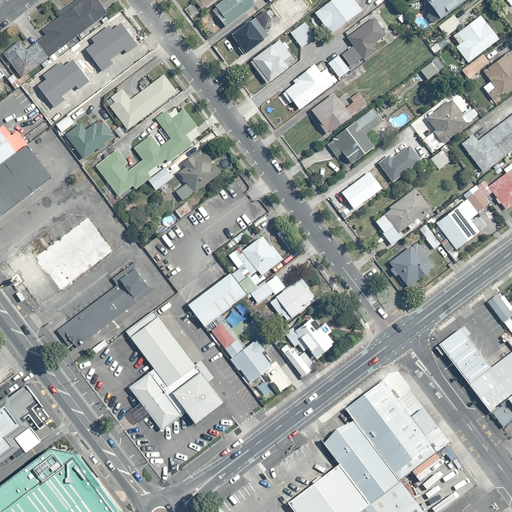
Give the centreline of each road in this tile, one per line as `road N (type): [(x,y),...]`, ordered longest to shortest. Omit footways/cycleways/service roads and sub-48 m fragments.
road 1 (residential): [(140,0),(399,338)]
road 2 (tertiary): [(399,338),(175,505)]
road 3 (secondary): [(0,296),(154,499)]
road 4 (secondary): [(146,504),(0,318)]
road 5 (residential): [(399,338),(511,483)]
road 6 (tertiary): [(511,252),(399,338)]
